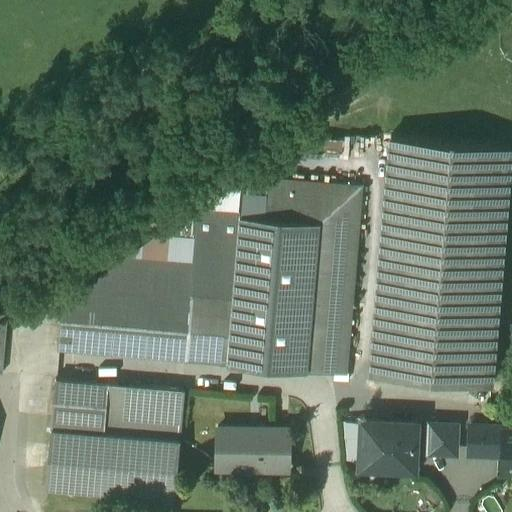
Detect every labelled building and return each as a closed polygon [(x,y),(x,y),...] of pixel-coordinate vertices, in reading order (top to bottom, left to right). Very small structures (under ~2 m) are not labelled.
[(510,144),(390,134),(370,373),(490,383),(510,144)] [(350,367),(365,180),(268,169),(264,210),(237,209),(231,297),(191,293),(186,356),(350,367)] [(154,230),(130,251),(79,288),(191,298),(191,293),(231,297),(237,209),(197,208),(175,207),(168,231),(154,230)] [(191,298),(79,288),(62,300),(58,346),(186,356),(191,298)] [(335,367),(335,375),(348,376),(349,368),(335,367)] [(183,388),(56,376),(46,485),(159,495),(173,497),(183,388)] [(419,424),(361,423),(360,473),(418,474),(419,424)] [(457,426),(428,425),(428,456),(456,457),(457,426)] [(289,427),(217,426),(216,466),(288,467),(289,427)] [(503,430),(471,428),(469,457),(501,459),(503,430)] [(511,430),(503,430),(501,459),(500,474),(511,474),(511,430)] [(173,497),(159,495),(158,506),(172,508),(173,497)]
